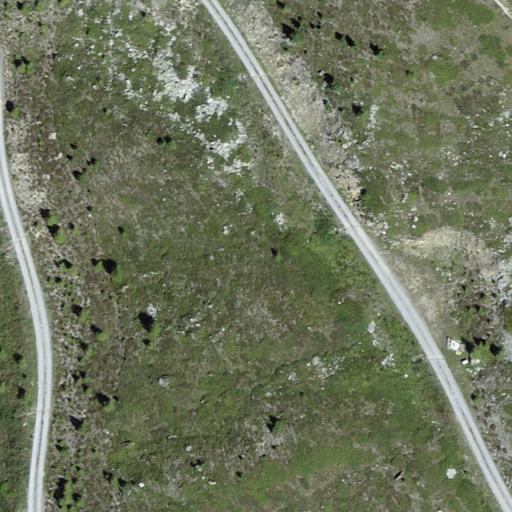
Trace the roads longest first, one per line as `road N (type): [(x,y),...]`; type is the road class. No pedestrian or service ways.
road 1 (track): [(209,0),(422,333),(511,511)]
road 2 (track): [(35,511),(45,361),(0,166)]
